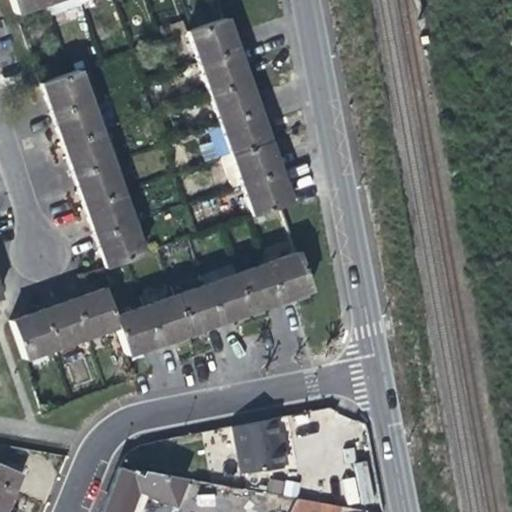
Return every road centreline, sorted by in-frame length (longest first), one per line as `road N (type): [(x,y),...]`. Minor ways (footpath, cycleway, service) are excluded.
road 1 (residential): [(306,0),(376,374)]
road 2 (residential): [(69,511),(107,435),(139,417),(376,374)]
road 3 (residential): [(0,115),(44,258)]
road 4 (residential): [(376,374),(404,511)]
